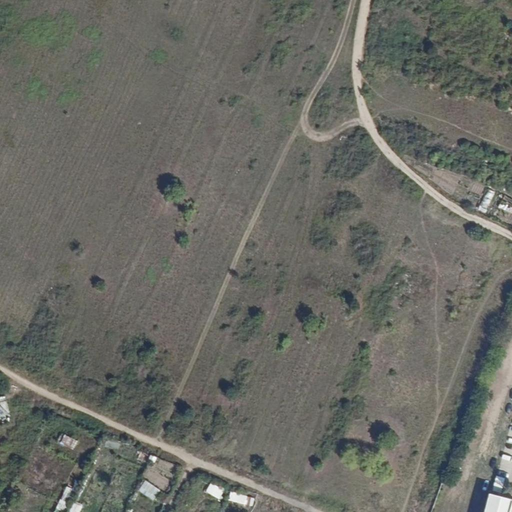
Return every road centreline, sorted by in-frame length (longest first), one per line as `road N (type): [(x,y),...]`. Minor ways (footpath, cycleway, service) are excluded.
road 1 (track): [(158,443),(353,0)]
road 2 (track): [(317,511),(0,369)]
road 3 (track): [(371,0),(358,101),(376,148),(422,187),(511,239)]
